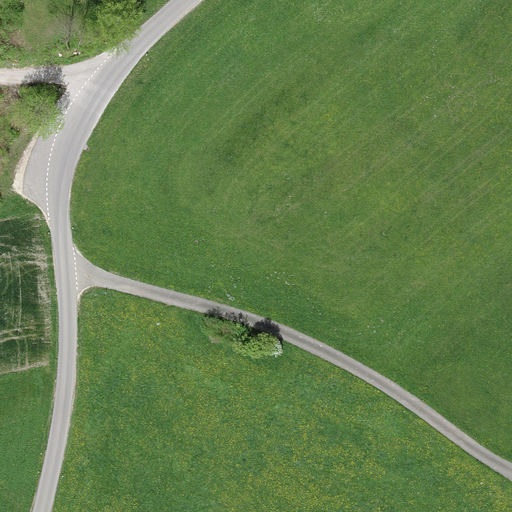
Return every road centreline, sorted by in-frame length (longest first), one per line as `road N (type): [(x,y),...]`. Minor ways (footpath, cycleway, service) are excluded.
road 1 (tertiary): [(40,511),(69,320),(59,205),(63,146),(97,90),(186,0)]
road 2 (track): [(66,273),(227,314),(322,350),(511,474)]
